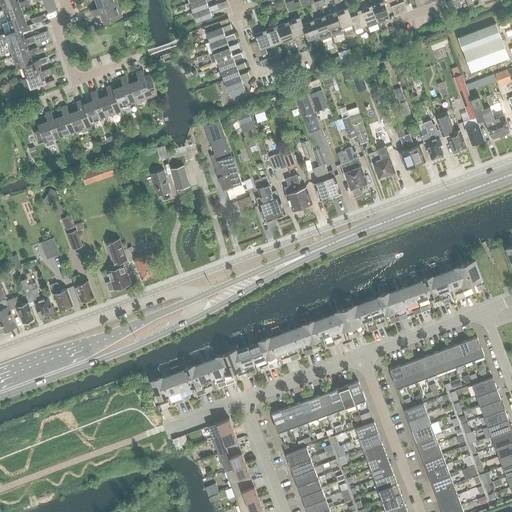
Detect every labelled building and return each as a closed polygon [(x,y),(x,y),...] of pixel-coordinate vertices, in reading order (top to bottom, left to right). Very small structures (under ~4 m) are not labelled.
[(0,0),(3,9),(19,3),(17,0),(0,0)] [(3,9),(7,20),(23,14),(20,8),(29,4),(27,0),(26,0),(19,3),(3,9)] [(57,0),(47,0),(51,12),(60,9),(57,0)] [(195,0),(189,3),(192,12),(208,6),(206,1),(209,0),(195,0)] [(98,7),(90,10),(92,16),(100,13),(104,23),(122,17),(116,1),(98,7)] [(383,1),(371,5),(377,21),(378,23),(385,21),(384,18),(389,16),(383,1)] [(216,3),(208,6),(192,12),(196,22),(212,16),(210,11),(218,8),(216,3)] [(371,5),(360,9),(366,25),(377,21),(371,5)] [(347,8),(335,12),(341,27),(352,23),(349,13),(347,8)] [(360,9),(349,13),(352,23),(354,29),(366,25),(360,9)] [(335,12),(324,16),(330,32),(332,37),(343,32),(341,27),(335,12)] [(27,25),(23,14),(7,20),(11,31),(27,26),(27,25)] [(324,16),(313,20),(319,36),(319,35),(321,40),(332,37),(330,32),(324,16)] [(299,17),(288,21),(293,37),(297,46),(301,44),(298,35),(304,32),(305,32),(302,24),(299,17)] [(206,32),(209,42),(225,36),(223,31),(231,28),(228,18),(204,26),(206,32)] [(313,20),(302,24),(305,32),(304,32),(307,40),(319,36),(313,20)] [(288,21),(276,25),(282,41),(285,50),(289,49),(290,48),(287,39),(293,37),(288,21)] [(508,58),(494,23),(456,37),(469,72),(508,58)] [(88,33),(96,30),(94,24),(86,27),(88,33)] [(28,25),(27,25),(27,26),(11,31),(4,33),(5,34),(0,36),(0,39),(3,47),(9,45),(24,39),(22,32),(30,29),(28,25)] [(276,25),(265,29),(271,45),(274,54),(279,53),(275,43),(282,41),(276,25)] [(398,25),(389,28),(393,41),(402,37),(398,25)] [(260,49),(271,45),(265,29),(254,34),(256,41),(251,43),(256,57),(262,55),(260,49)] [(228,46),(227,41),(235,38),(233,33),(225,36),(209,42),(205,44),(209,53),(228,46)] [(9,45),(13,56),(28,50),(26,44),(34,41),(32,36),(24,39),(9,45)] [(212,63),(216,61),(232,55),(230,50),(238,47),(237,42),(228,46),(209,53),(212,63)] [(36,47),(28,50),(13,56),(17,68),(22,66),(21,66),(32,62),(32,61),(30,55),(38,52),(36,47)] [(240,52),(232,55),(216,61),(220,71),(235,65),(234,60),(242,57),(240,52)] [(21,66),(22,66),(26,77),(41,71),(39,65),(47,62),(45,57),(32,61),(32,62),(21,66)] [(260,61),(262,67),(270,64),(268,58),(260,61)] [(381,64),(378,59),(372,62),(374,67),(381,64)] [(220,71),(223,80),(239,74),(237,69),(246,66),(244,62),(235,65),(220,71)] [(49,68),(41,71),(26,77),(26,78),(22,80),(25,90),(42,84),(44,90),(56,86),(53,79),(45,82),(43,76),(51,73),(49,68)] [(398,70),(403,86),(408,84),(403,69),(398,70)] [(138,80),(128,83),(135,102),(150,96),(150,97),(157,95),(149,74),(143,76),(141,70),(135,72),(138,80)] [(498,86),(511,81),(507,70),(494,74),(498,86)] [(245,92),(243,84),(241,79),(249,76),(247,71),(239,74),(223,80),(230,97),(245,92)] [(482,140),(474,118),(475,117),(468,98),(470,98),(460,73),(453,76),(467,115),(461,117),(463,122),(462,122),(470,145),(482,140)] [(128,83),(126,76),(119,78),(122,85),(113,89),(119,107),(121,111),(130,108),(129,104),(135,102),(128,83)] [(331,76),(322,79),(325,88),(334,84),(331,76)] [(448,80),(440,82),(443,93),(451,92),(448,80)] [(108,95),(99,98),(98,98),(105,117),(121,111),(119,107),(113,89),(111,85),(105,87),(108,95)] [(399,103),(405,101),(400,87),(394,89),(399,103)] [(310,94),(316,111),(329,107),(322,89),(310,94)] [(98,98),(99,98),(96,91),(90,93),(92,100),(83,104),(89,122),(90,122),(105,117),(98,98)] [(315,116),(307,94),(296,98),(308,132),(316,129),(312,118),(315,116)] [(500,134),(490,110),(488,105),(481,107),(477,96),(469,99),(477,120),(483,118),(484,122),(483,123),(485,128),(486,129),(490,138),(500,134)] [(91,126),(90,122),(89,122),(83,104),(82,100),(76,102),(78,110),(69,113),(75,131),(91,126)] [(399,103),(398,103),(403,116),(410,113),(405,100),(405,101),(399,103)] [(502,115),(499,107),(497,103),(493,104),(491,100),(487,101),(491,110),(490,110),(500,134),(508,131),(505,122),(506,121),(503,115),(502,115)] [(252,105),(255,113),(263,110),(260,102),(252,105)] [(380,111),(384,124),(392,121),(388,111),(394,110),(392,104),(387,106),(388,109),(380,111)] [(60,137),(75,131),(69,113),(66,106),(60,108),(63,115),(53,119),(60,137)] [(53,119),(51,111),(44,113),(47,121),(37,124),(39,130),(34,132),(38,143),(43,141),(44,143),(60,137),(53,119)] [(240,125),(251,121),(248,111),(236,115),(240,125)] [(349,115),(352,125),(361,122),(358,112),(349,115)] [(455,152),(466,148),(459,130),(454,132),(446,112),(434,116),(442,137),(446,135),(452,151),(455,152)] [(10,116),(15,126),(20,124),(15,113),(10,116)] [(348,116),(341,119),(348,139),(356,136),(348,116)] [(240,127),(236,117),(225,121),(229,132),(240,127)] [(241,182),(222,134),(217,120),(204,125),(214,153),(209,155),(218,177),(220,177),(224,188),(241,182)] [(441,145),(438,137),(441,136),(438,129),(436,130),(434,123),(432,124),(430,120),(423,122),(427,133),(420,135),(426,151),(428,150),(432,160),(438,157),(438,158),(443,156),(439,146),(441,145)] [(360,122),(352,125),(360,144),(367,141),(360,122)] [(408,134),(403,136),(415,166),(425,162),(419,145),(413,147),(408,134)] [(405,169),(415,166),(403,136),(398,138),(403,151),(398,153),(405,169)] [(308,140),(301,142),(306,158),(313,156),(308,140)] [(167,157),(163,146),(150,150),(154,161),(167,157)] [(363,173),(363,172),(361,166),(356,153),(354,154),(351,146),(344,148),(347,156),(348,159),(358,186),(366,183),(363,173)] [(386,147),(377,150),(387,175),(394,173),(390,162),(391,161),(386,147)] [(289,150),(282,153),(287,166),(294,164),(289,150)] [(378,179),(387,175),(377,150),(368,153),(373,169),(374,169),(378,179)] [(281,151),(275,154),(280,169),(287,166),(281,151)] [(340,158),(342,163),(340,164),(345,179),(346,179),(350,189),(358,186),(348,159),(347,156),(340,158)] [(109,163),(58,181),(61,190),(112,172),(109,163)] [(324,164),(319,166),(330,197),(340,194),(333,176),(329,178),(326,172),(327,172),(324,164)] [(177,189),(189,185),(184,166),(171,169),(177,189)] [(320,201),(330,197),(319,166),(313,168),(316,176),(317,176),(319,181),(313,184),(320,201)] [(157,195),(170,191),(163,170),(151,173),(157,195)] [(297,174),(291,176),(302,208),(312,204),(305,187),(301,188),(299,182),(300,182),(297,174)] [(260,178),(274,217),(284,214),(278,197),(273,198),(271,192),(272,192),(266,176),(260,178)] [(292,212),(302,208),(291,176),(284,179),(287,186),(283,188),(292,212)] [(254,180),(257,189),(260,197),(261,197),(263,202),(258,204),(264,221),(274,217),(260,178),(254,180)] [(46,196),(53,200),(58,192),(50,188),(46,196)] [(245,210),(256,206),(252,194),(241,198),(245,210)] [(120,198),(109,201),(111,208),(122,204),(120,198)] [(62,219),(66,230),(74,227),(70,216),(62,219)] [(82,222),(75,224),(77,230),(84,228),(82,222)] [(76,230),(66,234),(71,250),(82,246),(76,230)] [(60,254),(53,237),(44,241),(51,257),(60,254)] [(107,272),(111,283),(107,285),(109,290),(129,283),(123,266),(120,267),(118,262),(116,263),(115,262),(126,258),(119,240),(107,244),(114,264),(109,266),(111,270),(107,272)] [(142,278),(157,273),(149,251),(135,256),(131,247),(125,250),(129,261),(135,259),(142,278)] [(475,260),(464,264),(472,282),(482,279),(475,260)] [(472,282),(464,264),(454,268),(454,269),(461,285),(461,286),(472,282)] [(461,285),(454,269),(444,273),(450,289),(461,285)] [(450,289),(444,273),(433,277),(439,293),(450,289)] [(81,302),(94,297),(88,280),(82,283),(78,274),(72,277),(81,302)] [(439,293),(433,277),(432,276),(421,280),(422,281),(428,297),(428,299),(439,294),(439,293)] [(36,287),(35,288),(33,283),(28,284),(26,278),(20,281),(28,302),(33,301),(39,317),(53,312),(47,295),(40,298),(36,287)] [(422,281),(411,285),(417,302),(428,297),(422,281)] [(0,332),(16,327),(10,310),(6,300),(0,282),(0,332)] [(59,309),(72,305),(66,288),(60,290),(57,282),(50,284),(59,309)] [(411,285),(400,289),(406,306),(417,302),(411,285)] [(400,289),(389,293),(395,310),(406,306),(400,289)] [(378,297),(384,314),(385,315),(395,311),(395,310),(389,293),(388,292),(378,296),(378,297)] [(6,300),(10,310),(15,308),(17,313),(18,312),(22,323),(34,319),(27,302),(21,305),(17,296),(6,300)] [(378,297),(367,301),(373,318),(384,314),(378,297)] [(367,301),(356,305),(362,322),(373,318),(367,301)] [(356,304),(345,308),(352,327),(363,323),(362,322),(356,305),(356,304)] [(335,312),(335,313),(341,330),(342,331),(352,327),(345,308),(335,312)] [(324,317),(331,334),(341,330),(335,313),(324,317)] [(324,317),(313,321),(320,338),(331,334),(324,317)] [(303,325),(309,342),(309,343),(320,339),(320,338),(313,321),(313,320),(302,324),(303,325)] [(303,325),(292,329),(298,346),(309,342),(303,325)] [(292,329),(281,333),(287,350),(298,346),(292,329)] [(281,333),(270,337),(276,354),(287,350),(281,333)] [(259,341),(265,358),(265,359),(276,355),(276,354),(270,337),(269,336),(258,340),(259,341)] [(467,340),(474,359),(483,355),(476,336),(467,340)] [(467,340),(457,344),(464,362),(474,359),(467,340)] [(259,341),(248,346),(254,362),(265,358),(259,341)] [(457,344),(447,347),(454,366),(464,362),(457,344)] [(248,346),(237,350),(243,366),(254,362),(248,346)] [(447,347),(438,351),(445,369),(454,366),(447,347)] [(237,349),(226,352),(233,371),(244,367),(243,366),(237,350),(237,349)] [(438,351),(428,354),(435,373),(445,369),(438,351)] [(216,357),(222,374),(223,375),(233,371),(226,352),(216,356),(216,357)] [(418,358),(426,377),(435,373),(428,354),(418,358)] [(211,378),(222,374),(216,357),(205,361),(211,378)] [(418,358),(409,361),(416,380),(426,377),(418,358)] [(205,361),(194,365),(201,382),(211,378),(205,361)] [(409,361),(399,365),(406,384),(416,380),(409,361)] [(183,370),(190,386),(190,387),(201,383),(201,382),(194,365),(194,364),(183,368),(183,370)] [(396,387),(406,384),(399,365),(389,369),(396,387)] [(183,370),(173,374),(179,390),(190,386),(183,370)] [(173,374),(162,378),(168,394),(179,390),(173,374)] [(471,381),(468,374),(462,376),(465,384),(471,381)] [(168,394),(162,378),(161,377),(150,381),(157,399),(168,395),(168,394)] [(476,395),(496,387),(492,377),(472,384),(476,395)] [(459,378),(450,382),(452,388),(461,385),(459,378)] [(358,380),(348,384),(355,403),(365,399),(358,380)] [(446,391),(452,388),(450,382),(444,385),(446,391)] [(348,384),(338,388),(345,406),(355,403),(348,384)] [(500,397),(496,387),(476,395),(479,405),(500,397)] [(338,388),(329,391),(336,410),(345,406),(338,388)] [(329,391),(319,395),(326,414),(336,410),(329,391)] [(326,414),(319,395),(310,398),(316,417),(326,414)] [(483,415),(504,408),(500,397),(479,405),(483,415)] [(310,398),(300,402),(307,421),(316,417),(310,398)] [(300,402),(290,406),(297,424),(307,421),(300,402)] [(404,410),(408,420),(427,413),(423,403),(404,410)] [(290,406),(281,409),(288,428),(297,424),(290,406)] [(507,418),(504,408),(483,415),(487,425),(507,418)] [(278,432),(288,428),(281,409),(271,413),(278,432)] [(431,423),(427,413),(408,420),(412,430),(431,423)] [(362,422),(359,415),(353,417),(356,424),(362,422)] [(208,426),(214,442),(235,435),(229,418),(226,419),(225,419),(208,426)] [(491,435),(511,428),(507,418),(487,425),(491,435)] [(355,428),(359,438),(377,431),(374,421),(355,428)] [(412,430),(416,440),(434,433),(431,423),(412,430)] [(511,439),(511,429),(511,428),(491,435),(495,446),(511,439)] [(381,442),(377,431),(359,438),(362,449),(381,442)] [(465,434),(467,440),(475,437),(473,431),(465,434)] [(438,444),(434,433),(416,440),(419,451),(438,444)] [(241,451),(235,435),(214,442),(220,459),(241,451)] [(462,435),(456,437),(458,443),(464,440),(462,435)] [(176,450),(182,448),(178,437),(172,439),(176,450)] [(498,456),(511,450),(511,439),(495,446),(498,456)] [(362,449),(366,459),(385,452),(381,442),(362,449)] [(419,451),(423,461),(442,454),(438,444),(419,451)] [(335,447),(337,454),(344,452),(342,445),(335,447)] [(285,454),(289,464),(310,457),(306,446),(285,454)] [(511,462),(511,450),(498,456),(502,466),(511,462)] [(220,459),(226,475),(247,467),(241,451),(220,459)] [(389,462),(385,452),(366,459),(370,469),(389,462)] [(423,461),(427,471),(446,464),(442,454),(423,461)] [(467,465),(473,463),(470,455),(464,457),(467,465)] [(339,458),(342,465),(347,464),(344,456),(339,458)] [(289,464),(293,474),(314,467),(310,457),(289,464)] [(393,472),(389,462),(370,469),(374,479),(393,472)] [(511,473),(511,462),(502,466),(506,476),(511,473)] [(449,474),(446,464),(427,471),(431,481),(449,474)] [(473,465),(461,470),(464,478),(476,473),(473,465)] [(253,484),(247,467),(226,475),(233,491),(253,484)] [(317,477),(314,467),(293,474),(297,485),(317,477)] [(396,482),(393,472),(374,479),(378,489),(396,482)] [(431,481),(435,491),(453,484),(449,474),(431,481)] [(297,485),(301,495),(321,487),(317,477),(297,485)] [(400,492),(396,482),(378,489),(381,499),(400,492)] [(213,494),(218,492),(215,483),(210,485),(213,494)] [(339,485),(341,491),(348,489),(345,483),(339,485)] [(233,491),(239,508),(259,500),(253,484),(233,491)] [(457,494),(453,484),(435,491),(438,501),(457,494)] [(301,495),(305,505),(325,497),(321,487),(301,495)] [(404,503),(400,492),(381,499),(385,510),(404,503)] [(438,501),(442,511),(461,505),(457,494),(438,501)] [(487,502),(485,496),(477,499),(479,505),(487,502)] [(305,505),(307,511),(316,511),(329,507),(325,497),(305,505)] [(263,511),(259,500),(239,508),(240,511),(263,511)] [(385,510),(386,511),(407,511),(404,503),(385,510)]
